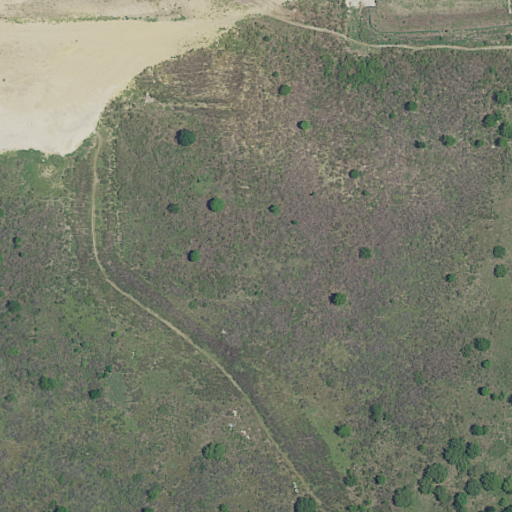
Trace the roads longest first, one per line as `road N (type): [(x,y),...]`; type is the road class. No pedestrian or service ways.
road 1 (residential): [(0,107),(241,107),(250,84),(251,0)]
road 2 (residential): [(115,107),(116,229),(132,261)]
